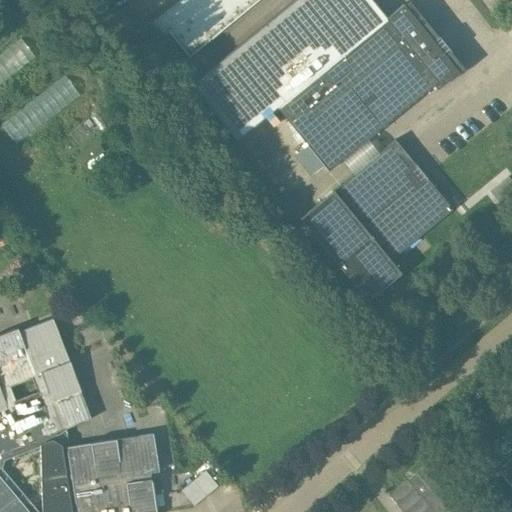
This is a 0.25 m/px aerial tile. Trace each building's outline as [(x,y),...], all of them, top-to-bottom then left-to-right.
[(180,0),(145,29),(156,42),(169,32),(189,57),(259,0),(180,0)] [(293,0),(190,85),(228,132),(268,100),(264,94),(350,24),(351,24),(380,0),(293,0)] [(326,172),(375,133),(433,85),(437,89),(458,72),(403,4),(300,88),(274,109),(306,147),(295,156),(310,175),(322,166),(326,172)] [(395,140),(299,218),(367,301),(401,273),(390,260),(452,209),(395,140)] [(76,322),(91,316),(88,307),(73,313),(76,322)] [(0,511),(157,511),(152,475),(160,473),(155,435),(72,447),(67,431),(93,421),(86,403),(70,360),(59,333),(55,320),(36,327),(21,333),(19,329),(0,336),(0,511)] [(390,495),(404,511),(482,511),(436,456),(390,495)] [(511,458),(499,469),(511,484),(511,458)] [(218,485),(205,470),(180,491),(193,506),(218,485)]
